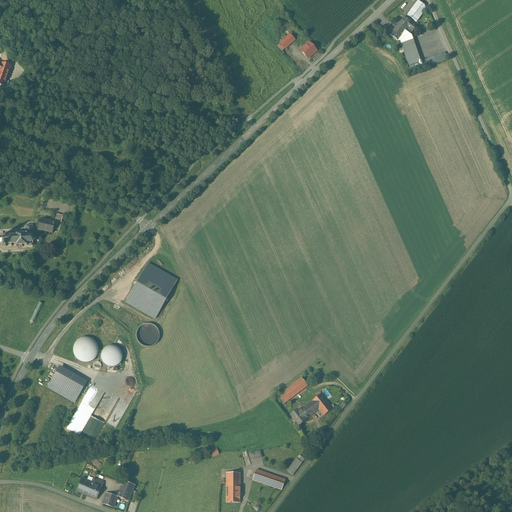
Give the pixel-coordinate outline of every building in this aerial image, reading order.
[(424,5),(418,1),(407,15),(416,22),(426,9),(424,5)] [(405,31),(405,30),(408,26),(413,30),(416,27),(404,18),(398,26),(405,31)] [(405,31),(398,26),(390,35),(398,41),(400,41),(410,69),(421,66),(423,65),(421,61),(420,61),(411,35),(410,34),(405,30),(405,31)] [(290,34),(280,43),(285,49),(295,40),(290,34)] [(310,44),(307,46),(306,46),(301,51),(308,59),(317,51),(310,44)] [(445,53),(424,60),(427,67),(448,60),(445,53)] [(2,64),(0,68),(0,85),(4,86),(11,66),(2,63),(2,64)] [(41,220),(38,230),(52,233),(54,226),(60,227),(62,222),(55,220),(54,223),(41,220)] [(5,235),(2,235),(2,238),(3,238),(3,239),(3,240),(4,240),(4,241),(4,242),(3,242),(3,243),(2,243),(3,247),(6,247),(6,245),(11,245),(11,246),(12,246),(12,245),(16,245),(17,245),(16,246),(16,247),(17,246),(18,247),(21,247),(21,246),(21,247),(22,247),(22,246),(26,245),(27,246),(27,247),(33,246),(33,244),(34,243),(33,242),(34,241),(36,241),(35,240),(35,238),(36,238),(35,237),(34,237),(33,236),(33,235),(32,235),(32,225),(26,226),(26,233),(25,234),(22,234),(22,233),(21,233),(21,234),(17,234),(16,233),(15,234),(16,235),(16,236),(11,236),(11,234),(10,235),(10,236),(6,236),(5,236),(5,235)] [(177,280),(148,264),(126,302),(155,319),(177,280)] [(37,323),(44,303),(40,302),(33,322),(37,323)] [(31,322),(26,331),(30,333),(35,324),(31,322)] [(159,339),(159,337),(159,334),(159,332),(158,329),(156,327),(154,326),(152,325),(150,324),(147,324),(145,324),(142,325),(140,327),(138,329),(137,331),(136,333),(136,336),(137,338),(137,340),(139,343),(140,344),(143,346),(145,347),(147,347),(150,347),(152,346),(155,345),(156,343),(158,341),(159,339)] [(98,355),(99,350),(98,345),(95,341),(91,338),(86,337),(81,338),(77,341),(74,345),(73,350),(74,355),(77,359),(81,362),(86,363),(91,362),(95,359),(98,355)] [(122,358),(123,356),(122,354),(122,352),(120,350),(119,348),(117,347),(115,346),(113,345),(110,346),(108,346),(106,347),(104,348),(103,350),(102,352),(101,354),(101,357),(101,359),(102,361),(103,363),(105,364),(107,366),(109,367),(111,367),(113,367),(115,366),(117,365),(119,364),(121,362),(122,360),(122,358)] [(101,367),(101,366),(101,364),(100,363),(99,362),(97,361),(95,362),(94,363),(93,364),(93,366),(93,367),(94,369),(96,370),(97,370),(99,369),(100,369),(101,367)] [(85,384),(58,369),(48,387),(74,402),(85,384)] [(129,385),(138,383),(136,374),(131,375),(132,378),(128,378),(129,385)] [(307,386),(301,378),(278,395),(284,404),(307,386)] [(110,417),(119,400),(106,393),(103,398),(98,395),(97,399),(92,396),(87,395),(79,411),(80,412),(86,413),(84,417),(81,416),(80,418),(77,417),(74,421),(77,423),(78,422),(81,423),(81,422),(87,423),(82,421),(91,423),(102,428),(106,422),(104,421),(106,416),(110,417)] [(321,394),(312,401),(318,410),(323,416),(333,409),(321,394)] [(310,417),(318,410),(312,401),(303,408),(310,417)] [(299,425),(310,417),(303,408),(298,411),(297,410),(291,414),(299,425)] [(287,471),(293,475),(302,462),(297,458),(287,471)] [(285,479),(256,470),(253,480),(282,490),(285,479)] [(226,473),(226,487),(228,487),(240,487),(240,473),(226,473)] [(76,491),(86,495),(92,482),(82,478),(76,491)] [(94,478),(92,482),(101,487),(103,482),(94,478)] [(118,496),(128,501),(134,485),(124,481),(118,496)] [(96,499),(101,487),(92,482),(86,495),(96,499)] [(240,503),(240,487),(228,487),(226,487),(226,503),(240,503)] [(107,494),(103,504),(114,507),(116,497),(107,494)]
